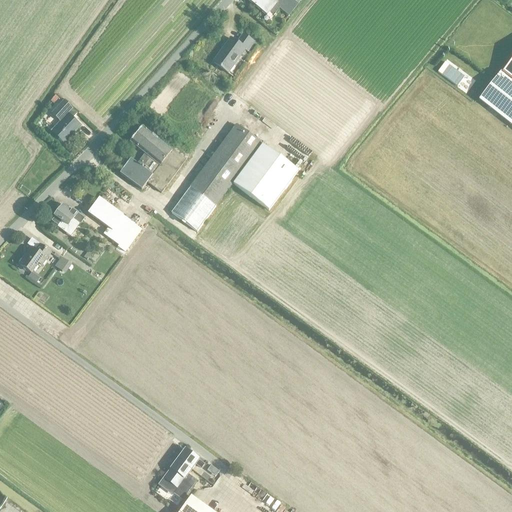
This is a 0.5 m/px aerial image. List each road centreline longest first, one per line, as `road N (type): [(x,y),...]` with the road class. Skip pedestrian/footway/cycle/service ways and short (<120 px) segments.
road 1 (unclassified): [(0,241),(225,0)]
road 2 (track): [(0,286),(70,333),(146,236)]
